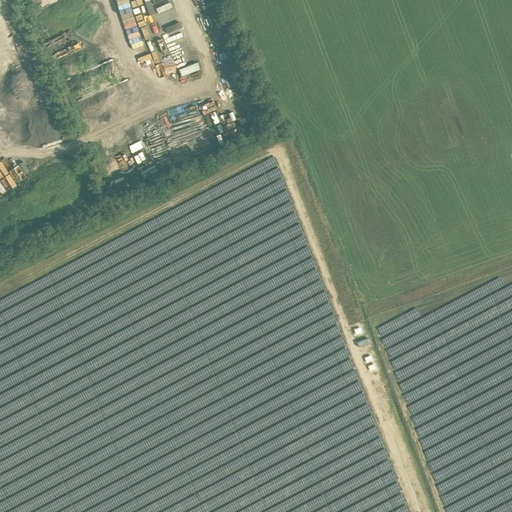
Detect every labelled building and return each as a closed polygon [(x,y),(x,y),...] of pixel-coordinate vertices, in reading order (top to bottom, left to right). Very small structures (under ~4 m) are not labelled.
[(155,0),(160,11),(171,7),(168,0),(155,0)] [(183,0),(188,11),(215,1),(215,0),(183,0)] [(151,32),(164,29),(160,13),(147,16),(151,32)] [(207,19),(201,23),(204,29),(211,24),(207,19)] [(219,38),(225,48),(233,43),(226,34),(219,38)] [(177,45),(190,40),(188,35),(175,40),(177,45)] [(190,41),(179,46),(181,51),(192,46),(190,41)] [(209,68),(228,59),(224,49),(191,64),(196,76),(210,70),(209,68)] [(95,63),(107,56),(103,51),(92,58),(95,63)] [(185,58),(173,61),(174,67),(187,63),(185,58)]
